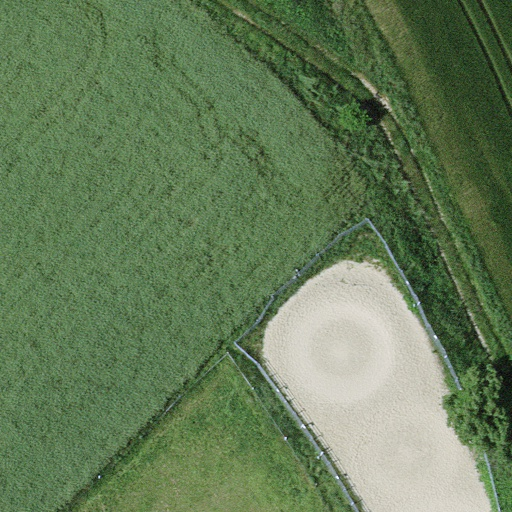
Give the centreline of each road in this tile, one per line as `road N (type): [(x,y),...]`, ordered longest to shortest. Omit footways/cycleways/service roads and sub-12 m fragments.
road 1 (track): [(327,0),(356,95),(511,436)]
road 2 (track): [(356,95),(231,0)]
